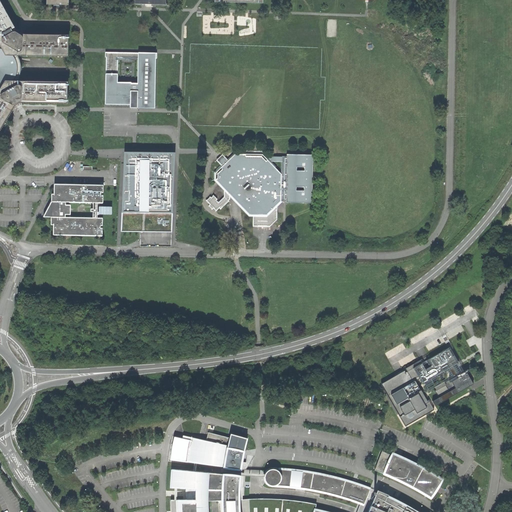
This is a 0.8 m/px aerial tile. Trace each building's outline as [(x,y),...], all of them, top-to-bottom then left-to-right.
[(22,102),(68,104),(68,93),(68,82),(18,81),(18,80),(19,77),(21,73),(21,69),(21,66),(20,61),(18,57),(69,57),(69,46),(69,35),(24,33),(23,33),(21,33),(20,32),(17,30),(16,29),(0,0),(0,44),(0,45),(0,131),(5,123),(15,107),(16,106),(17,104),(19,103),(20,102),(22,102)] [(367,22),(374,22),(375,10),(367,10),(367,22)] [(105,105),(154,106),(155,59),(156,59),(156,54),(141,54),(141,58),(137,58),(137,84),(130,84),(130,83),(117,83),(117,58),(113,58),(113,53),(104,53),(104,58),(105,58),(105,105)] [(124,152),(121,231),(151,232),(172,232),(175,152),(124,152)] [(285,203),(311,203),(312,187),(308,187),(308,171),(312,171),(312,155),(286,154),(286,157),(281,157),(280,174),(269,162),(266,165),(260,159),(261,158),(260,158),(259,157),(258,158),(242,157),(242,155),(235,154),(231,157),(231,162),(224,168),(218,174),(218,182),(222,186),(223,185),(223,186),(224,197),(218,202),(215,200),(216,199),(213,195),(210,198),(209,197),(205,201),(209,204),(208,206),(211,209),(213,208),(215,210),(219,207),(220,208),(228,201),(227,200),(228,199),(229,198),(229,196),(236,196),(236,200),(247,212),(250,209),(251,212),(253,212),(252,226),(269,226),(276,219),(277,202),(278,202),(280,201),(280,200),(285,200),(285,203)] [(224,168),(231,162),(223,154),(220,157),(217,160),(224,168)] [(93,202),(98,202),(103,202),(103,194),(101,194),(101,192),(103,192),(103,184),(54,184),(54,194),(52,194),(52,201),(65,202),(93,202)] [(51,216),(65,217),(65,214),(70,214),(70,205),(65,205),(65,202),(52,201),(48,208),(43,217),(51,216)] [(99,211),(98,211),(98,214),(99,214),(112,214),(112,206),(99,206),(99,211)] [(103,218),(97,217),(93,217),(65,217),(51,216),(51,224),(53,224),(53,234),(102,235),(103,227),(100,227),(100,225),(103,225),(103,218)] [(467,383),(471,380),(467,373),(469,372),(468,369),(459,374),(455,366),(458,363),(454,355),(453,356),(448,348),(429,359),(432,365),(426,369),(420,360),(405,369),(380,383),(405,426),(434,411),(414,379),(418,377),(422,384),(447,370),(452,378),(444,383),(444,382),(435,387),(437,390),(434,391),(441,400),(442,400),(444,400),(453,392),(452,391),(455,389),(457,391),(468,385),(467,383)] [(188,462),(241,469),(243,459),(245,448),(248,438),(231,433),(230,438),(208,432),(206,440),(192,437),(190,448),(188,462)] [(419,491),(431,498),(437,488),(443,478),(433,472),(426,469),(419,465),(411,461),(403,457),(393,453),(392,455),(382,451),(375,470),(382,473),(391,476),(406,483),(419,491)] [(345,498),(364,504),(370,488),(355,482),(339,477),(323,474),(307,471),(292,469),(274,468),(271,469),(268,470),(266,472),(265,475),(265,478),(266,481),(268,483),(271,485),(272,486),(275,486),(289,486),(304,488),(326,492),(345,498)] [(208,488),(209,473),(172,469),(171,487),(196,488),(196,499),(171,500),(171,505),(171,511),(208,511),(209,507),(208,500),(208,488)] [(208,500),(222,500),(222,489),(222,474),(209,473),(208,488),(208,500)] [(239,511),(240,510),(239,502),(239,493),(239,484),(240,476),(222,474),(222,489),(222,500),(222,508),(222,511),(239,511)] [(392,509),(390,511),(418,511),(414,510),(405,504),(396,500),(388,496),(389,494),(378,490),(370,507),(381,511),(387,511),(389,507),(392,509)] [(314,511),(315,509),(316,504),(310,503),(300,501),(289,500),(277,499),(266,498),(255,498),(243,499),(243,511),(314,511)]
